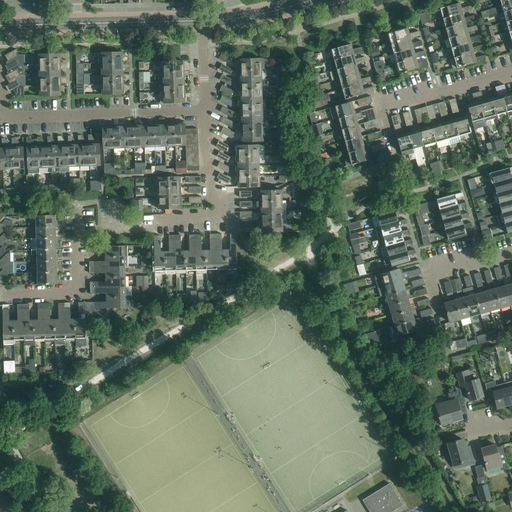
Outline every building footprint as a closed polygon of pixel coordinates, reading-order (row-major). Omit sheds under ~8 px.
[(511,0),(507,0),(501,2),(503,12),(511,9),(511,0)] [(440,8),(443,18),(462,13),(472,10),(471,6),(461,8),(459,3),(440,8)] [(511,9),(503,12),(506,21),(511,19),(511,9)] [(481,12),(482,18),(491,16),(489,10),(481,12)] [(443,18),(446,28),(465,23),(475,20),(473,15),(464,18),(462,13),(443,18)] [(427,15),(420,18),(421,23),(429,21),(427,15)] [(446,28),(448,38),(468,33),(478,30),(476,25),(467,28),(465,23),(446,28)] [(485,27),(488,37),(494,36),(492,26),(491,26),(491,25),(485,27)] [(388,33),(391,43),(410,38),(420,36),(419,31),(409,34),(407,28),(388,33)] [(448,38),(451,47),(470,42),(471,42),(480,40),(479,35),(469,38),(468,33),(448,38)] [(391,43),(394,53),(413,48),(423,45),(421,41),(412,43),(410,38),(391,43)] [(451,47),(454,58),(473,52),(483,50),(482,45),(472,48),(471,42),(470,42),(451,47)] [(331,49),(334,59),(353,54),(363,52),(362,47),(352,50),(351,44),(331,49)] [(370,50),(372,56),(380,54),(378,47),(370,50)] [(394,53),(396,63),(415,57),(416,58),(425,55),(424,51),(414,53),(413,48),(394,53)] [(5,55),(8,61),(19,55),(16,49),(5,55)] [(99,63),(101,63),(123,63),(123,52),(98,53),(99,63)] [(436,55),(435,52),(430,54),(433,63),(439,61),(438,55),(436,55)] [(450,59),(453,69),(486,59),(485,55),(475,58),(473,52),(454,58),(450,59)] [(38,54),(39,65),(60,64),(60,54),(38,54)] [(219,59),(223,61),(226,62),(228,57),(221,54),(219,59)] [(329,61),(332,71),(356,64),(366,61),(364,57),(355,59),(353,54),(334,59),(329,61)] [(306,59),(308,66),(316,64),(314,57),(306,59)] [(415,57),(396,63),(399,73),(428,65),(427,60),(417,63),(416,58),(415,57)] [(238,59),(238,69),(262,69),(265,69),(265,58),(238,59)] [(8,71),(19,65),(16,59),(5,65),(8,71)] [(162,61),(163,72),(184,71),(184,61),(162,61)] [(373,62),(378,79),(384,78),(381,68),(380,68),(378,61),(373,62)] [(101,63),(102,73),(123,73),(123,63),(101,63)] [(39,65),(39,75),(60,74),(60,64),(39,65)] [(219,69),(223,71),(230,75),(233,70),(222,64),(219,69)] [(339,79),(359,74),(369,71),(367,67),(358,69),(356,64),(332,71),(334,80),(339,79)] [(238,69),(238,80),(262,80),(262,69),(238,69)] [(8,81),(9,81),(19,75),(16,70),(5,76),(8,81)] [(163,72),(163,82),(184,82),(184,71),(163,72)] [(102,73),(102,83),(123,83),(123,73),(102,73)] [(39,75),(39,85),(61,85),(60,74),(39,75)] [(219,80),(224,82),(231,85),(233,80),(222,74),(219,80)] [(339,79),(342,89),(362,84),(371,81),(370,76),(360,79),(359,74),(339,79)] [(17,80),(10,84),(5,86),(9,92),(12,90),(20,86),(17,80)] [(238,80),(239,90),(262,90),(262,80),(238,80)] [(163,82),(163,92),(185,92),(184,82),(163,82)] [(102,83),(102,94),(124,93),(123,83),(102,83)] [(342,89),(345,99),(374,91),(373,86),(363,89),(362,84),(342,89)] [(511,115),(511,92),(507,94),(504,84),(499,86),(507,112),(509,117),(511,115)] [(39,85),(39,96),(61,95),(61,85),(39,85)] [(220,90),(224,93),(231,96),(234,91),(222,85),(220,90)] [(20,86),(12,90),(16,96),(20,96),(20,86)] [(496,115),(507,112),(499,86),(495,87),(498,97),(490,99),(495,115),(496,115)] [(239,90),(239,100),(262,100),(262,90),(239,90)] [(496,118),(496,115),(495,115),(490,99),(484,101),(481,91),(476,92),(483,118),(483,119),(484,121),(496,118)] [(160,92),(160,103),(185,102),(185,92),(163,92),(160,92)] [(472,122),(483,119),(483,118),(476,92),(472,94),(475,103),(467,105),(472,122)] [(312,97),(314,108),(327,104),(324,94),(312,97)] [(220,101),(224,103),(231,107),(234,101),(222,96),(220,101)] [(373,102),(371,96),(357,100),(359,106),(373,102)] [(455,98),(449,100),(453,114),(459,112),(455,98)] [(239,100),(239,110),(265,109),(265,100),(262,100),(239,100)] [(332,120),(355,113),(352,101),(329,108),(332,120)] [(444,102),(437,103),(441,117),(447,115),(444,102)] [(432,105),(426,107),(430,120),(436,118),(432,105)] [(220,112),(224,114),(231,117),(234,112),(223,106),(220,112)] [(376,114),(374,108),(360,111),(362,118),(376,114)] [(421,108),(414,110),(418,123),(424,122),(421,108)] [(239,110),(239,121),(263,120),(266,120),(266,110),(265,110),(265,109),(239,110)] [(409,111),(403,113),(406,127),(413,125),(409,111)] [(308,114),(311,126),(318,124),(314,112),(308,114)] [(335,131),(341,130),(358,125),(355,113),(332,120),(335,131)] [(391,116),(395,130),(401,128),(397,115),(391,116)] [(454,119),(459,136),(471,132),(466,116),(454,119)] [(220,122),(224,124),(232,128),(234,122),(223,117),(220,122)] [(379,125),(377,119),(364,123),(365,129),(379,125)] [(447,139),(449,145),(460,142),(459,136),(454,119),(443,123),(447,139)] [(239,121),(240,131),(263,130),(263,120),(239,121)] [(165,146),(175,146),(174,122),(164,123),(165,146)] [(186,145),(185,142),(185,136),(185,129),(185,122),(174,122),(175,146),(186,145)] [(134,147),(144,147),(143,123),(133,124),(134,147)] [(144,147),(154,146),(153,123),(143,123),(144,147)] [(154,146),(165,146),(164,123),(153,123),(154,146)] [(315,137),(321,135),(324,134),(321,123),(318,124),(311,126),(315,137)] [(431,126),(436,142),(447,139),(443,123),(431,126)] [(114,148),(124,148),(123,124),(112,125),(114,148)] [(124,148),(134,147),(133,124),(123,124),(124,148)] [(103,125),(103,148),(114,148),(112,125),(103,125)] [(341,130),(345,141),(361,136),(358,125),(341,130)] [(420,129),(424,145),(436,142),(431,126),(420,129)] [(221,133),(232,138),(235,132),(223,127),(221,133)] [(412,149),(413,149),(424,145),(420,129),(408,132),(412,149)] [(263,130),(240,131),(240,141),(263,141),(263,130)] [(382,137),(380,131),(367,134),(369,141),(382,137)] [(396,136),(402,156),(414,153),(413,149),(412,149),(408,132),(396,136)] [(315,137),(318,149),(325,147),(321,135),(315,137)] [(345,141),(348,152),(364,148),(361,136),(345,141)] [(216,146),(221,148),(227,152),(230,146),(219,141),(216,146)] [(385,149),(384,142),(370,146),(372,152),(385,149)] [(78,144),(68,145),(69,166),(79,166),(78,144)] [(88,144),(78,144),(79,166),(90,166),(88,144)] [(99,144),(88,144),(90,166),(100,165),(99,144)] [(48,146),(49,167),(49,172),(51,172),(52,174),(56,173),(57,172),(59,172),(58,145),(48,146)] [(59,172),(69,172),(69,166),(68,145),(58,145),(59,172)] [(235,145),(235,156),(259,155),(259,145),(235,145)] [(28,173),(39,173),(38,168),(37,146),(27,147),(28,168),(28,173)] [(38,168),(49,167),(48,146),(37,146),(38,168)] [(12,147),(2,148),(3,169),(13,169),(12,147)] [(23,147),(12,147),(13,169),(24,168),(23,147)] [(344,159),(346,166),(368,160),(364,148),(348,152),(349,158),(344,159)] [(216,157),(221,159),(228,162),(230,157),(219,151),(216,157)] [(235,156),(236,166),(259,166),(259,155),(235,156)] [(465,159),(466,164),(478,161),(477,156),(465,159)] [(322,160),(323,162),(326,172),(330,171),(327,159),(327,158),(322,160)] [(187,171),(186,167),(186,161),(186,160),(176,160),(176,168),(176,173),(187,172),(187,171)] [(217,167),(221,169),(228,173),(231,168),(219,162),(217,167)] [(444,170),(442,166),(442,165),(440,166),(441,167),(439,168),(439,166),(431,169),(433,174),(442,171),(444,170)] [(236,166),(236,176),(259,176),(259,166),(236,166)] [(492,173),(494,183),(511,178),(510,172),(511,171),(511,167),(507,169),(492,173)] [(217,178),(219,179),(228,184),(231,178),(220,172),(217,178)] [(418,172),(408,174),(409,180),(420,177),(418,172)] [(236,176),(236,187),(260,186),(259,176),(236,176)] [(158,177),(158,188),(181,187),(181,177),(158,177)] [(494,183),(497,193),(511,188),(511,178),(494,183)] [(300,179),(294,182),(298,189),(304,186),(300,179)] [(101,182),(91,182),(91,190),(101,190),(101,184),(101,182)] [(27,185),(14,186),(15,194),(27,193),(27,185)] [(158,188),(158,198),(182,197),(181,187),(158,188)] [(511,188),(497,193),(500,203),(511,199),(511,188)] [(258,190),(259,201),(282,201),(282,190),(258,190)] [(437,199),(440,210),(458,204),(456,199),(464,196),(462,192),(455,195),(455,194),(437,199)] [(158,198),(158,209),(182,208),(182,197),(158,198)] [(511,199),(500,203),(502,213),(511,210),(511,199)] [(259,201),(259,211),(282,211),(282,201),(259,201)] [(438,221),(442,220),(460,214),(459,209),(466,206),(465,202),(458,204),(440,210),(435,211),(438,221)] [(404,213),(403,209),(395,211),(372,217),(375,228),(398,221),(397,215),(404,213)] [(500,224),(505,223),(511,221),(511,210),(502,213),(497,215),(500,224)] [(259,211),(259,221),(283,221),(282,211),(259,211)] [(442,220),(445,230),(463,225),(462,219),(469,216),(468,212),(460,214),(442,220)] [(36,227),(55,227),(55,215),(36,215),(31,216),(31,221),(36,220),(36,227)] [(419,226),(424,224),(421,215),(416,217),(419,226)] [(375,228),(378,238),(401,231),(399,225),(407,223),(406,219),(398,221),(375,228)] [(259,221),(259,232),(283,231),(283,221),(259,221)] [(445,230),(448,240),(466,235),(464,229),(472,226),(471,222),(463,225),(445,230)] [(31,238),(31,239),(56,238),(55,227),(36,227),(37,238),(31,238)] [(490,228),(482,231),(484,239),(493,237),(490,228)] [(378,238),(381,248),(404,241),(402,235),(410,233),(409,229),(401,231),(378,238)] [(352,245),(362,243),(359,232),(349,235),(352,245)] [(231,250),(226,250),(226,269),(237,269),(236,233),(230,233),(231,250)] [(185,251),(186,270),(196,270),(195,234),(189,235),(190,251),(185,251)] [(195,234),(196,270),(196,274),(206,273),(206,250),(202,250),(201,234),(195,234)] [(210,250),(206,250),(206,273),(207,273),(207,269),(216,269),(215,234),(210,234),(210,250)] [(222,234),(215,234),(216,269),(226,269),(226,250),(222,250),(222,234)] [(428,234),(422,236),(425,246),(431,244),(431,242),(428,234)] [(154,236),(155,274),(165,274),(164,252),(161,252),(160,235),(154,236)] [(164,252),(165,274),(176,273),(176,270),(175,270),(174,235),(169,235),(169,251),(164,252)] [(175,270),(176,270),(186,270),(185,251),(181,251),(181,235),(174,235),(175,270)] [(31,239),(31,250),(56,250),(56,238),(31,239)] [(381,248),(384,258),(389,257),(407,251),(405,245),(413,243),(412,239),(404,241),(381,248)] [(105,257),(127,257),(127,245),(89,246),(89,253),(105,252),(105,257)] [(384,258),(387,268),(410,262),(408,255),(416,253),(415,249),(407,251),(389,257),(384,258)] [(37,255),(37,262),(56,261),(56,250),(31,250),(31,255),(37,255)] [(3,258),(7,262),(13,262),(13,258),(10,258),(10,253),(7,253),(3,258)] [(361,255),(354,257),(357,266),(361,265),(363,264),(361,255)] [(89,268),(125,267),(125,266),(128,266),(127,257),(105,257),(105,261),(89,261),(89,268)] [(37,262),(38,273),(56,272),(56,261),(37,262)] [(360,275),(361,275),(367,273),(364,264),(363,264),(361,265),(357,266),(360,275)] [(106,278),(125,277),(125,267),(89,268),(89,273),(106,273),(106,278)] [(499,267),(494,268),(497,280),(503,278),(499,267)] [(378,286),(402,279),(422,274),(420,268),(408,271),(401,273),(399,269),(374,276),(378,286)] [(489,269),(484,271),(487,283),(493,281),(489,269)] [(38,273),(38,284),(57,284),(56,272),(38,273)] [(479,272),(474,274),(477,285),(483,284),(479,272)] [(462,290),(465,297),(470,316),(480,313),(475,294),(469,275),(464,277),(467,288),(462,290)] [(90,288),(125,287),(125,277),(106,278),(106,281),(90,282),(90,288)] [(424,284),(423,278),(411,281),(413,287),(424,284)] [(457,291),(462,290),(459,278),(454,280),(457,291)] [(382,296),(386,295),(405,289),(402,279),(378,286),(380,296),(382,296)] [(449,281),(444,282),(447,294),(452,292),(449,281)] [(351,282),(343,284),(346,295),(355,292),(352,282),(351,282)] [(495,289),(500,308),(510,305),(505,286),(495,289)] [(106,298),(129,297),(129,296),(126,296),(125,287),(90,288),(90,294),(106,293),(106,298)] [(176,290),(176,295),(184,294),(184,287),(178,287),(178,290),(176,290)] [(427,294),(426,288),(414,291),(416,297),(427,294)] [(389,305),(408,299),(405,289),(386,295),(389,305)] [(485,292),(490,311),(500,308),(495,289),(485,292)] [(475,294),(480,313),(490,311),(485,292),(475,294)] [(107,302),(85,302),(86,325),(109,324),(108,308),(129,307),(129,297),(106,298),(107,302)] [(455,300),(460,319),(462,325),(472,323),(470,316),(465,297),(455,300)] [(430,304),(429,298),(417,301),(419,307),(430,304)] [(392,315),(411,309),(408,299),(389,305),(392,315)] [(450,322),(460,319),(455,300),(444,303),(450,322)] [(79,319),(74,319),(75,338),(86,338),(86,325),(85,302),(79,302),(79,319)] [(35,339),(44,339),(44,303),(38,304),(38,320),(33,320),(34,343),(35,343),(35,339)] [(45,342),(54,341),(54,319),(50,320),(50,303),(44,303),(44,339),(45,342)] [(54,319),(54,341),(55,341),(55,344),(65,344),(63,303),(58,303),(59,319),(54,319)] [(70,303),(63,303),(65,344),(66,344),(65,338),(75,338),(74,319),(70,319),(70,303)] [(4,344),(13,344),(13,321),(9,321),(9,304),(2,305),(4,344)] [(14,340),(23,339),(22,304),(17,304),(18,320),(13,321),(13,344),(14,344),(14,340)] [(30,320),(29,304),(22,304),(23,339),(25,339),(25,345),(34,345),(34,343),(33,320),(30,320)] [(433,314),(431,308),(420,311),(421,317),(433,314)] [(392,315),(395,325),(414,319),(411,309),(392,315)] [(419,323),(418,319),(419,318),(414,319),(395,325),(398,335),(425,327),(424,327),(423,321),(419,323)] [(424,327),(436,324),(434,318),(423,321),(424,327)] [(495,329),(486,332),(488,341),(491,340),(497,338),(498,338),(496,332),(495,329)] [(466,339),(455,341),(458,349),(468,346),(466,339)] [(486,351),(480,353),(481,359),(488,357),(486,351)] [(412,371),(415,381),(424,377),(420,368),(412,371)] [(456,374),(459,386),(460,388),(466,386),(470,400),(483,396),(478,379),(470,381),(467,370),(456,374)] [(511,404),(505,383),(496,385),(495,381),(485,383),(488,396),(494,394),(497,408),(511,404)] [(460,388),(459,386),(455,387),(456,391),(448,393),(450,401),(436,405),(441,425),(443,424),(443,427),(450,425),(449,422),(462,419),(458,405),(464,403),(460,388)] [(453,465),(465,462),(466,467),(474,465),(473,460),(470,450),(466,451),(463,439),(447,444),(450,453),(453,465)] [(482,448),(484,458),(488,470),(501,466),(502,471),(509,469),(505,455),(502,446),(493,448),(492,446),(482,448)] [(475,467),(478,479),(485,477),(482,465),(475,467)] [(389,483),(363,500),(370,511),(390,511),(403,505),(389,483)] [(492,500),(487,483),(477,486),(482,503),(492,500)]
